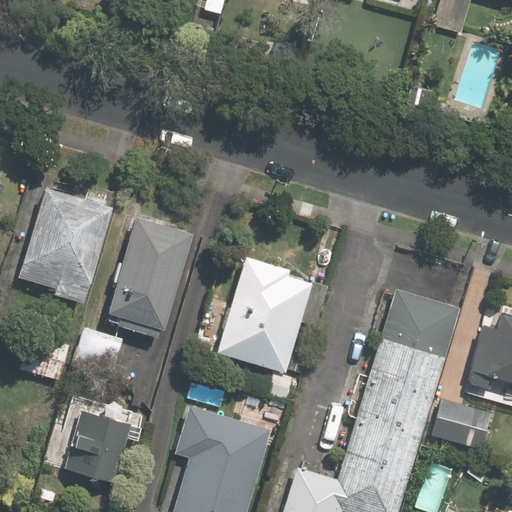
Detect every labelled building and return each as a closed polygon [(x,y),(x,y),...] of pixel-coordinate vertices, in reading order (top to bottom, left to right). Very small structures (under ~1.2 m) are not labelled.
[(221,0),(203,0),(201,9),(218,14),(221,0)] [(436,0),(429,25),(457,33),(465,0),(436,0)] [(75,297),(102,208),(45,192),(20,272),(57,284),(54,291),(75,297)] [(152,337),(182,235),(133,221),(106,313),(118,317),(116,327),(152,337)] [(282,271),(246,260),(220,349),(283,368),(295,325),(310,329),(322,286),(303,281),(302,284),(280,277),(282,271)] [(352,511),(392,511),(452,309),(394,293),(338,486),(294,474),(283,511),(330,511),(332,506),(352,511)] [(511,323),(494,318),(490,335),(475,331),(465,368),(468,369),(465,382),(481,387),(484,375),(511,382),(511,323)] [(120,337),(81,327),(69,367),(110,377),(120,337)] [(55,380),(66,345),(27,333),(16,369),(55,380)] [(297,372),(303,354),(290,350),(285,369),(297,372)] [(473,447),(483,410),(440,398),(429,435),(473,447)] [(238,511),(263,430),(188,408),(175,454),(187,457),(170,511),(238,511)] [(66,466),(112,479),(128,425),(82,411),(66,466)] [(460,454),(446,453),(445,464),(459,466),(460,454)]
